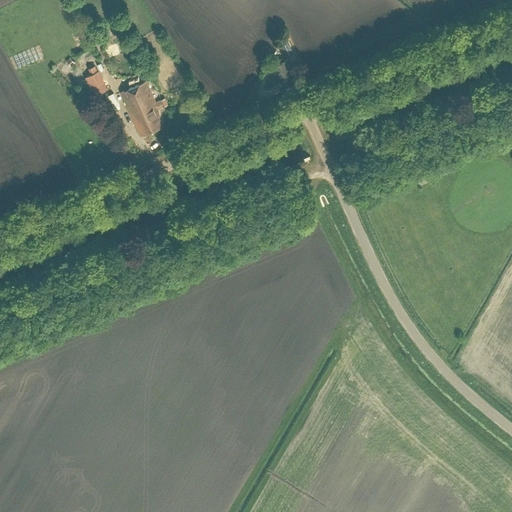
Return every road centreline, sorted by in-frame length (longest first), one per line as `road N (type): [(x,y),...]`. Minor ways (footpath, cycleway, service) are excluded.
road 1 (unclassified): [(511,428),(451,379),(400,313),(304,106)]
road 2 (track): [(330,166),(0,307)]
road 3 (unclassified): [(304,106),(0,239)]
road 4 (unclassified): [(304,106),(511,16)]
